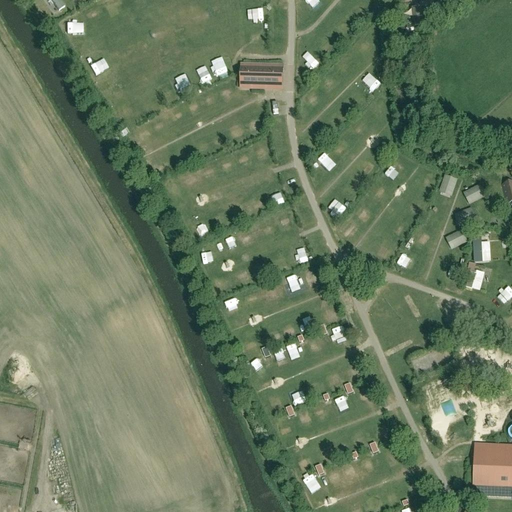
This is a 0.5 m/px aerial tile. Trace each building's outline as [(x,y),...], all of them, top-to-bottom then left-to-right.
[(59,0),(49,0),(57,13),(65,8),(59,0)] [(439,0),(432,0),(431,1),(438,12),(452,4),(449,0),(441,0),(440,1),(439,0)] [(265,11),(253,12),(253,22),(265,21),(265,11)] [(413,27),(406,31),(409,36),(423,28),(418,18),(411,22),(413,27)] [(301,59),(313,70),(319,64),(308,52),(301,59)] [(342,61),(348,67),(355,61),(349,55),(342,61)] [(214,65),(216,77),(228,74),(225,62),(214,65)] [(244,67),(244,86),(280,87),(281,68),(244,67)] [(325,91),(333,84),(326,77),(319,84),(325,91)] [(183,96),(191,92),(186,82),(178,86),(183,96)] [(159,106),(170,104),(167,94),(157,97),(159,106)] [(146,105),(136,110),(141,119),(150,114),(146,105)] [(324,154),(317,161),(325,170),(332,163),(324,154)] [(176,158),(180,167),(188,163),(184,155),(176,158)] [(453,197),(456,178),(442,176),(439,195),(453,197)] [(511,182),(502,185),(506,206),(511,204),(511,182)] [(468,205),(485,197),(478,185),(462,193),(468,205)] [(258,214),(267,210),(263,201),(254,205),(258,214)] [(472,209),(454,213),(458,226),(475,222),(472,209)] [(344,224),(339,231),(347,236),(352,229),(344,224)] [(450,251),(467,242),(461,230),(444,239),(450,251)] [(489,242),(481,242),(481,238),(472,238),(473,263),(490,262),(489,242)] [(306,251),(295,254),(298,263),(308,260),(306,251)] [(279,272),(289,269),(286,259),(276,261),(279,272)] [(306,283),(315,279),(312,269),(303,273),(306,283)] [(484,275),(469,270),(464,287),(479,292),(484,275)] [(324,327),(319,329),(322,338),(327,336),(324,327)] [(336,341),(346,337),(342,327),(332,332),(336,341)] [(266,351),(261,353),(265,361),(270,359),(266,351)] [(350,386),(345,388),(348,397),(353,395),(350,386)] [(369,387),(360,390),(363,400),(372,397),(369,387)] [(291,409),(286,411),(290,420),(295,418),(291,409)] [(473,485),(472,497),(511,498),(511,445),(474,444),(473,485)] [(375,446),(370,448),(373,456),(378,455),(375,446)] [(320,468),(315,470),(319,479),(324,477),(320,468)] [(302,481),(309,491),(319,484),(313,475),(302,481)]
